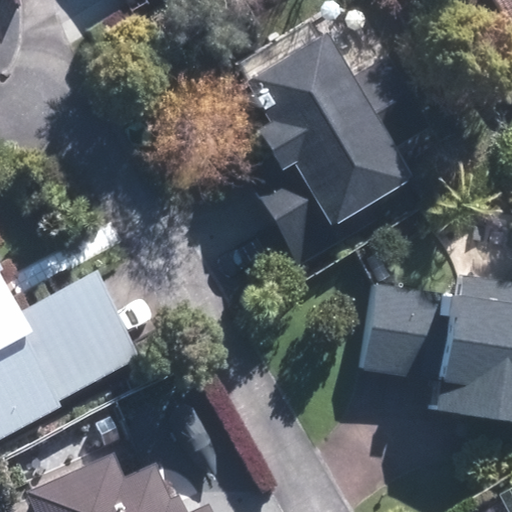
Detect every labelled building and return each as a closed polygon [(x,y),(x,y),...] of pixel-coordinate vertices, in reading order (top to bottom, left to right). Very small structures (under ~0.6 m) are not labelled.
[(511,0),(497,0),(511,24),(511,0)] [(360,69),(338,27),(235,80),(277,165),(255,176),(291,247),(424,179),(408,147),(439,132),(397,50),(360,69)] [(511,251),(454,248),(452,286),(365,280),(359,369),(433,374),(430,408),(511,413),(511,251)] [(0,434),(147,353),(99,267),(29,306),(0,254),(0,434)] [(116,397),(13,442),(37,511),(224,511),(222,506),(207,511),(198,511),(170,447),(143,459),(116,397)]
